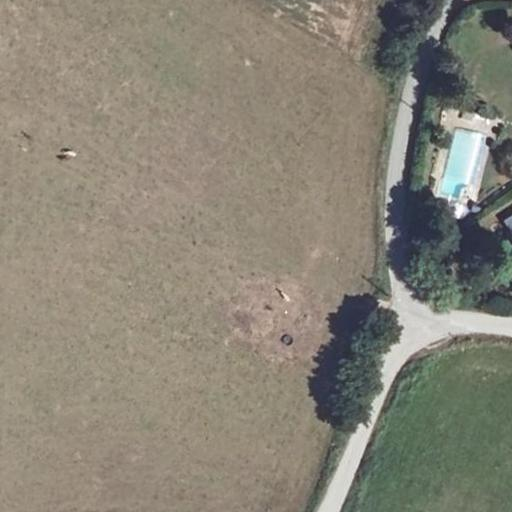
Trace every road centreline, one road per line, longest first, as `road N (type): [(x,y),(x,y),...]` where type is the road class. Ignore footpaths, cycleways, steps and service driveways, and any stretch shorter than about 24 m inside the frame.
road 1 (residential): [(443,0),(400,152),(395,213),(410,311)]
road 2 (unclassified): [(410,311),(325,511)]
